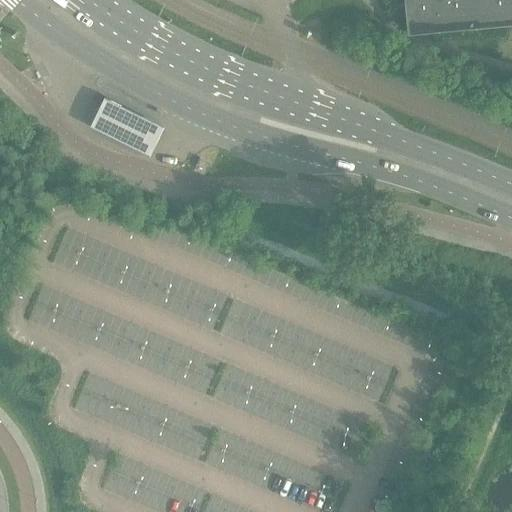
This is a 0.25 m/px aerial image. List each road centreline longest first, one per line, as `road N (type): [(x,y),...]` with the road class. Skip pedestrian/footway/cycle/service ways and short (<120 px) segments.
road 1 (secondary): [(16,0),(86,53),(171,101),(511,220)]
road 2 (secondary): [(511,187),(230,80),(87,0)]
